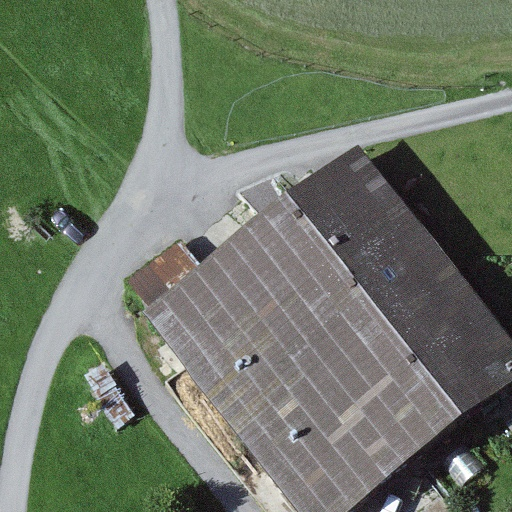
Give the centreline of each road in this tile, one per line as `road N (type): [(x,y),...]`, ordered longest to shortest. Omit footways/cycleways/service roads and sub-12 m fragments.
road 1 (track): [(12,511),(49,334),(91,261),(153,200),(341,141),(511,100)]
road 2 (track): [(161,0),(171,94),(153,200)]
